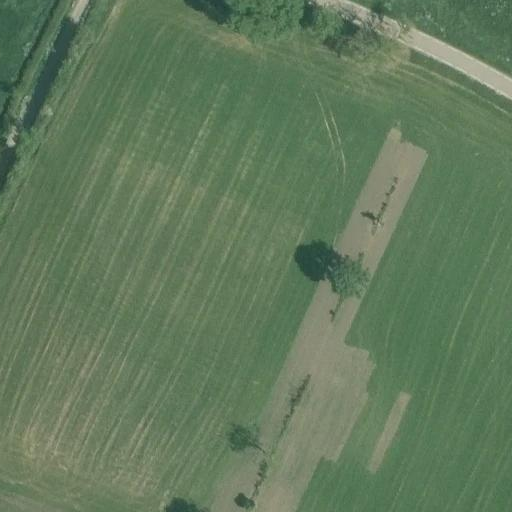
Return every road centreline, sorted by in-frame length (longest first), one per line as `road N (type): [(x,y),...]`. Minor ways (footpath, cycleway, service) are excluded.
road 1 (tertiary): [(511,88),(320,0)]
road 2 (track): [(0,173),(85,0)]
